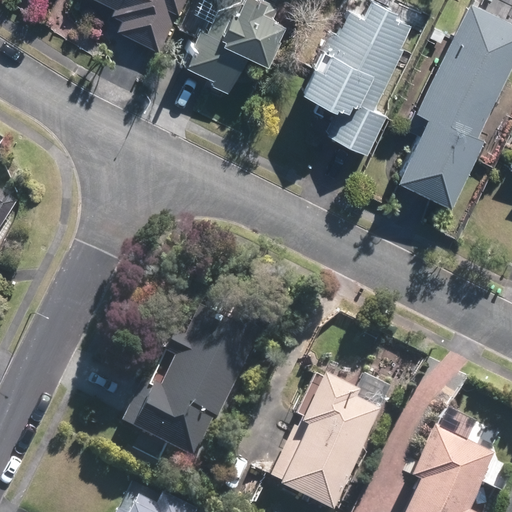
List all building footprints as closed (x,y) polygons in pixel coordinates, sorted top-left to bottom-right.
[(155,45),(177,0),(109,0),(129,9),(120,28),(155,45)] [(200,31),(186,60),(226,79),(242,46),(259,55),(274,24),(225,0),(219,0),(204,33),(200,31)] [(474,134),(469,132),(511,44),(511,27),(466,4),(406,127),(417,132),(397,174),(443,197),(474,134)] [(305,85),(341,102),(327,130),(363,147),(379,113),(365,106),(404,27),(364,8),(359,19),(346,13),(318,69),(314,67),(305,85)] [(192,451),(249,340),(200,315),(159,392),(150,387),(133,420),(192,451)] [(351,394),(322,380),(274,478),(325,503),(372,408),(350,397),(351,394)] [(485,455),(432,428),(410,472),(420,476),(402,511),(463,511),(459,510),(485,455)] [(189,511),(139,487),(126,511),(189,511)]
